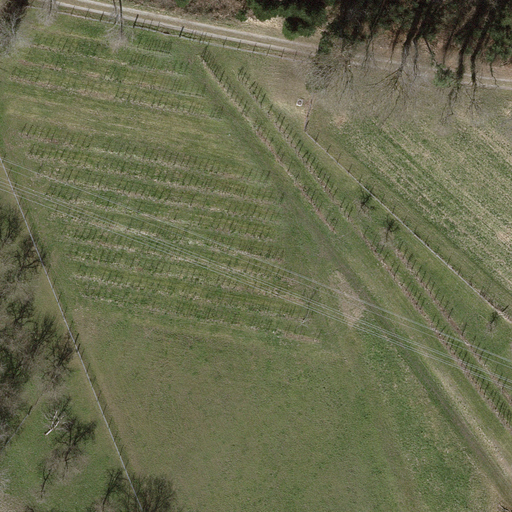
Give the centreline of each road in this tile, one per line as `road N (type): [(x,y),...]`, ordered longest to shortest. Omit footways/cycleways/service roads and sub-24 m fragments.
road 1 (track): [(15,0),(320,59)]
road 2 (track): [(511,85),(320,59)]
